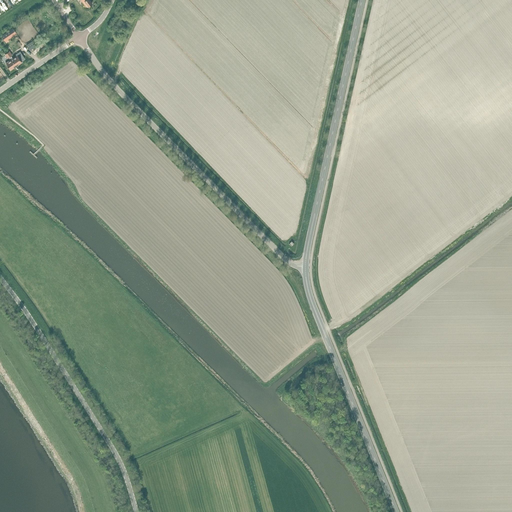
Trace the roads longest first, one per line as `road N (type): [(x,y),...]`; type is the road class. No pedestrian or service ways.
road 1 (unclassified): [(305,266),(282,257),(114,86),(77,37)]
road 2 (secondary): [(305,266),(361,0)]
road 3 (unclassified): [(0,282),(96,425),(133,511)]
road 4 (secondary): [(396,511),(310,299),(305,266)]
